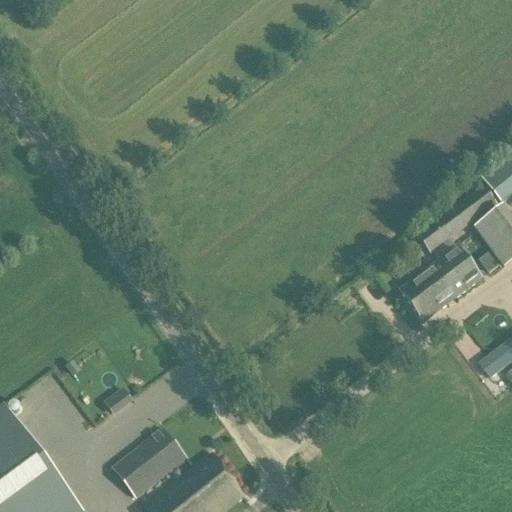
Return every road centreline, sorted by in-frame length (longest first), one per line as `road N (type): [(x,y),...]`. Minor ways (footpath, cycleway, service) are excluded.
road 1 (tertiary): [(306,511),(0,76)]
road 2 (unknown): [(96,511),(100,446),(201,360)]
